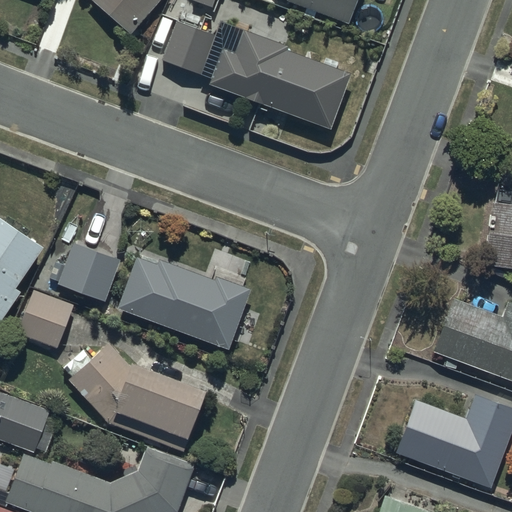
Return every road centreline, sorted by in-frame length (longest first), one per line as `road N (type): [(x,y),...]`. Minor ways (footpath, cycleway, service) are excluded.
road 1 (residential): [(0,91),(373,231)]
road 2 (residential): [(269,511),(373,231)]
road 3 (residential): [(373,231),(458,0)]
